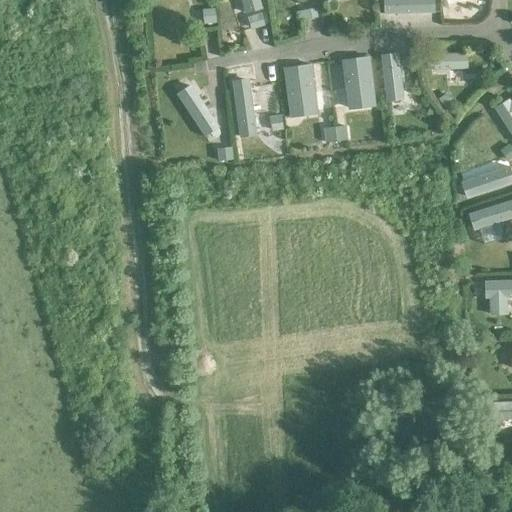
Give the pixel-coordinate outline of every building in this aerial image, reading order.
[(257,0),(239,0),(245,17),(261,12),(257,0)] [(314,0),(294,0),(299,9),(315,1),(314,0)] [(407,0),(407,1),(381,1),(381,19),(432,17),(431,0),(407,0)] [(315,8),(297,12),(298,22),(317,18),(315,8)] [(214,11),(202,12),(204,26),(216,25),(214,11)] [(251,31),(264,27),(260,15),(247,19),(251,31)] [(228,30),(227,47),(239,48),(240,31),(228,30)] [(397,55),(381,57),(387,105),(403,103),(397,55)] [(467,55),(426,56),(426,72),(467,71),(467,55)] [(368,59),(342,63),(348,114),(374,110),(368,59)] [(310,67),(284,70),(291,122),(316,119),(310,67)] [(253,139),(248,82),(233,84),(239,140),(253,139)] [(191,88),(178,96),(202,138),(216,130),(191,88)] [(443,94),(436,99),(443,109),(451,104),(443,94)] [(511,103),(509,105),(507,103),(493,113),(511,143),(511,103)] [(281,115),(268,116),(270,130),(282,129),(281,115)] [(346,126),(323,129),(325,143),(348,139),(346,126)] [(511,151),(507,145),(498,151),(506,161),(511,156),(511,151)] [(231,148),(217,149),(219,161),(232,160),(231,148)] [(511,187),(511,184),(507,169),(459,183),(464,202),(511,187)] [(511,220),(511,199),(470,213),(476,232),(511,220)] [(511,302),(511,285),(485,286),(485,303),(488,303),(488,320),(505,320),(505,303),(511,302)] [(511,404),(492,406),(493,424),(511,423),(511,404)]
